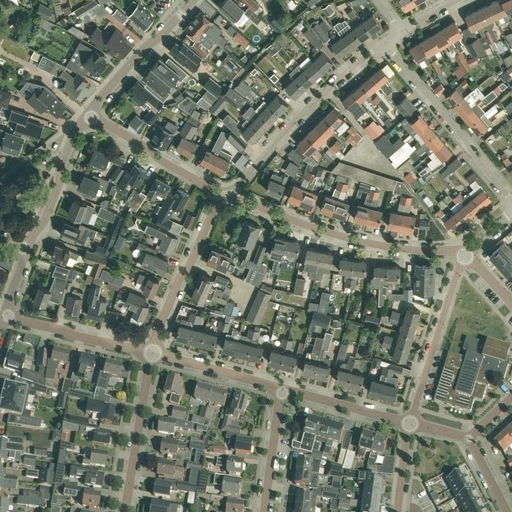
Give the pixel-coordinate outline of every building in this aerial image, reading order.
[(100,4),(95,0),(92,0),(75,11),(79,17),(100,4)] [(234,19),(243,9),(233,0),(223,0),(219,6),(234,19)] [(241,0),(249,6),(255,11),(260,5),(254,0),(241,0)] [(400,0),(405,8),(416,2),(415,0),(400,0)] [(496,0),(488,4),(495,18),(502,15),(505,21),(508,20),(510,18),(501,0),(496,0)] [(508,20),(510,25),(511,24),(511,0),(501,0),(510,18),(508,20)] [(132,1),(124,10),(128,14),(143,28),(153,16),(144,8),(138,3),(136,5),(132,1)] [(53,10),(40,3),(36,11),(49,18),(53,10)] [(329,4),(322,9),(327,17),(335,12),(329,4)] [(495,18),(488,4),(476,10),(486,30),(488,29),(490,35),(486,37),(489,43),(494,41),(497,39),(491,27),(493,23),(492,19),(495,18)] [(244,12),(257,24),(262,18),(255,11),(249,6),(244,12)] [(357,15),(352,9),(347,13),(352,19),(357,15)] [(117,10),(113,14),(113,15),(120,21),(124,17),(117,10)] [(192,19),(205,30),(210,35),(218,26),(200,10),(192,19)] [(477,26),(480,33),(482,36),(483,35),(488,44),(489,43),(486,37),(490,35),(488,29),(486,30),(476,10),(464,15),(471,29),(477,26)] [(371,33),(381,25),(373,13),(362,21),(371,33)] [(66,20),(70,29),(78,25),(74,17),(66,20)] [(210,35),(205,30),(192,19),(184,28),(197,39),(191,45),(204,57),(209,50),(210,50),(210,51),(218,42),(217,41),(212,37),(210,35)] [(371,33),(362,21),(352,29),(361,40),(371,33)] [(444,27),(452,40),(455,47),(453,48),(456,54),(461,51),(464,50),(461,45),(462,44),(458,36),(462,34),(454,21),(444,27)] [(311,27),(324,43),(330,38),(318,22),(311,27)] [(337,31),(342,36),(351,48),(361,40),(352,29),(349,24),(344,28),(342,28),(337,31)] [(229,28),(227,31),(233,36),(245,48),(250,42),(237,31),(230,25),(228,27),(229,28)] [(109,37),(97,26),(89,36),(99,45),(101,43),(113,53),(115,51),(120,55),(130,44),(120,35),(121,33),(116,29),(109,37)] [(455,47),(452,40),(444,27),(432,34),(440,47),(447,43),(450,50),(449,51),(452,57),(454,56),(464,72),(472,68),(461,51),(456,54),(453,48),(455,47)] [(308,28),(303,32),(314,45),(312,48),(315,51),(312,54),(316,58),(313,60),(323,71),(332,62),(322,52),(319,48),(323,45),(308,28)] [(78,29),(75,34),(81,37),(84,32),(78,29)] [(291,39),(282,31),(275,39),(283,48),(291,39)] [(420,41),(428,54),(432,61),(434,59),(435,60),(438,58),(434,51),(440,47),(432,34),(420,41)] [(222,36),(217,41),(218,42),(223,47),(228,42),(222,37),(222,36)] [(340,56),(351,48),(342,36),(331,44),(340,56)] [(472,41),(480,57),(486,54),(478,38),(472,41)] [(105,55),(95,50),(80,41),(67,66),(83,75),(89,69),(95,74),(106,62),(102,58),(104,56),(105,55)] [(432,61),(428,54),(420,41),(409,47),(417,61),(423,57),(428,65),(430,63),(433,67),(437,65),(435,60),(434,59),(432,61)] [(481,59),(480,57),(472,41),(465,44),(472,56),(473,55),(477,62),(481,59)] [(494,41),(489,43),(490,46),(492,50),(497,48),(494,41)] [(193,69),(194,67),(196,69),(197,68),(200,65),(200,63),(198,62),(200,61),(199,60),(202,56),(184,42),(181,46),(176,42),(170,50),(193,69)] [(210,50),(209,50),(204,57),(234,80),(246,68),(229,52),(220,61),(217,65),(210,59),(210,51),(210,50)] [(511,54),(503,59),(507,66),(511,61),(511,54)] [(150,65),(171,83),(176,77),(179,79),(186,71),(175,62),(171,67),(159,56),(158,55),(157,56),(150,65)] [(245,56),(241,60),(245,64),(249,60),(245,56)] [(83,87),(88,82),(78,73),(74,77),(64,68),(66,65),(53,58),(48,68),(54,71),(65,81),(60,86),(72,97),(82,86),(83,87)] [(313,60),(304,69),(314,80),(323,71),(313,60)] [(314,80),(304,69),(299,64),(295,68),(294,68),(290,73),(294,78),(295,77),(305,88),(314,80)] [(166,89),(171,83),(150,65),(149,66),(150,66),(149,67),(147,66),(142,72),(144,73),(143,74),(142,74),(142,75),(143,76),(155,86),(151,91),(162,100),(169,91),(166,89)] [(511,65),(507,69),(500,74),(506,79),(511,74),(511,65)] [(371,74),(379,84),(388,94),(392,91),(384,80),(389,76),(381,66),(371,74)] [(274,73),(269,77),(274,82),(279,78),(274,73)] [(379,84),(371,74),(361,83),(370,92),(379,84)] [(203,85),(216,95),(219,97),(225,90),(210,77),(203,85)] [(295,77),(294,78),(285,87),(295,97),(305,88),(295,77)] [(236,85),(245,94),(251,88),(242,79),(236,85)] [(446,95),(454,105),(464,97),(460,92),(465,88),(464,86),(468,83),(465,79),(456,87),(446,95)] [(166,106),(157,98),(137,81),(127,92),(141,104),(143,102),(151,109),(144,117),(151,123),(166,106)] [(503,81),(498,85),(502,90),(507,85),(503,81)] [(370,92),(361,83),(352,91),(360,100),(364,97),(369,102),(373,98),(369,93),(370,92)] [(446,89),(441,83),(434,89),(439,95),(446,89)] [(56,116),(65,106),(54,96),(56,94),(46,85),(42,91),(37,87),(27,98),(40,110),(45,105),(56,116)] [(228,88),(222,95),(231,103),(235,107),(241,101),(243,99),(230,87),(228,88)] [(11,93),(0,89),(0,103),(7,105),(11,93)] [(493,89),(481,99),(462,115),(470,124),(475,120),(480,116),(485,111),(482,106),(485,103),(486,104),(497,95),(493,89)] [(354,106),(360,100),(352,91),(342,99),(355,114),(354,115),(358,119),(362,115),(354,106)] [(199,92),(193,99),(197,102),(208,109),(212,105),(199,92)] [(464,97),(454,105),(462,115),(481,99),(479,95),(475,98),(470,92),(464,97)] [(191,112),(197,102),(193,99),(188,95),(186,96),(182,100),(181,101),(184,105),(182,106),(183,107),(184,106),(191,112)] [(277,95),(268,104),(279,114),(288,105),(277,95)] [(406,117),(416,108),(406,96),(396,104),(406,117)] [(270,123),(279,114),(268,104),(264,100),(255,109),(259,113),(260,113),(270,123)] [(215,113),(220,108),(214,104),(210,108),(215,113)] [(334,107),(324,116),(335,127),(344,118),(334,107)] [(39,138),(43,126),(29,121),(29,120),(27,120),(29,114),(12,108),(8,118),(17,121),(14,130),(39,138)] [(498,112),(494,115),(490,119),(493,123),(497,119),(506,113),(503,109),(498,112)] [(414,134),(418,130),(428,122),(420,112),(410,120),(413,125),(410,128),(410,130),(413,134),(414,134)] [(222,120),(231,129),(238,122),(228,113),(222,120)] [(259,113),(251,123),(261,132),(270,123),(260,113),(259,113)] [(181,138),(177,147),(190,155),(197,143),(191,139),(198,126),(201,120),(199,118),(190,114),(187,120),(178,136),(181,138)] [(324,116),(316,125),(326,135),(335,127),(324,116)] [(478,134),(488,126),(480,116),(475,120),(470,124),(478,134)] [(257,137),(261,132),(251,123),(246,118),(242,123),(246,127),(242,132),(252,142),(253,141),(255,143),(259,139),(257,137)] [(137,131),(142,123),(140,120),(138,120),(132,127),(137,131)] [(416,149),(421,144),(436,132),(428,122),(418,130),(414,134),(413,135),(418,141),(414,145),(408,151),(403,145),(389,157),(393,161),(400,155),(401,156),(402,156),(403,157),(402,158),(404,160),(416,150),(416,149)] [(165,149),(178,126),(172,123),(168,129),(159,124),(150,140),(165,149)] [(316,125),(307,134),(318,144),(326,135),(316,125)] [(350,135),(347,138),(354,145),(362,137),(352,125),(347,129),(351,134),(350,135)] [(18,154),(24,137),(6,131),(0,148),(18,154)] [(436,132),(421,144),(416,149),(416,150),(420,154),(425,149),(429,154),(444,141),(436,132)] [(318,144),(307,134),(298,143),(308,153),(318,144)] [(396,149),(384,134),(375,141),(387,156),(396,149)] [(200,161),(212,167),(221,149),(227,137),(222,135),(214,152),(207,148),(200,161)] [(498,135),(489,142),(494,148),(502,141),(498,135)] [(241,138),(233,147),(241,155),(250,146),(241,138)] [(333,143),(345,154),(345,155),(347,152),(349,150),(343,144),(337,139),(333,143)] [(452,151),(444,141),(429,154),(433,158),(428,162),(433,168),(452,151)] [(345,154),(333,143),(329,147),(341,158),(345,154)] [(122,164),(125,156),(105,149),(105,150),(95,146),(90,160),(97,162),(95,166),(103,169),(108,158),(122,164)] [(287,154),(298,164),(303,159),(293,148),(287,154)] [(228,153),(221,149),(212,167),(224,173),(233,155),(228,153)] [(447,165),(453,171),(462,163),(457,157),(447,165)] [(404,175),(415,166),(408,158),(398,167),(404,175)] [(330,172),(341,175),(345,163),(339,162),(330,172)] [(300,203),(306,188),(312,173),(314,166),(315,165),(308,163),(305,169),(307,170),(300,186),(294,183),(288,198),(300,203)] [(341,175),(343,176),(346,176),(347,177),(350,165),(345,163),(341,175)] [(132,181),(138,184),(146,170),(135,164),(131,171),(127,169),(119,183),(128,188),(132,181)] [(118,165),(108,180),(117,184),(125,170),(118,165)] [(350,165),(347,177),(349,177),(352,179),(356,167),(350,165)] [(423,183),(434,174),(430,170),(427,165),(418,172),(421,176),(418,178),(423,183)] [(312,173),(306,188),(300,203),(311,208),(317,193),(312,191),(315,182),(317,175),(321,176),(323,169),(314,166),(312,173)] [(362,169),(356,167),(352,179),(358,180),(362,169)] [(364,182),(368,171),(362,169),(358,180),(364,182)] [(374,172),(368,171),(364,182),(370,184),(374,172)] [(284,183),(287,175),(282,173),(281,175),(273,172),(266,189),(280,195),(285,183),(284,183)] [(376,186),(379,174),(374,172),(370,184),(376,186)] [(95,193),(97,187),(101,189),(103,184),(107,186),(105,191),(112,194),(116,185),(117,184),(108,180),(94,174),(92,178),(84,174),(79,186),(95,193)] [(385,176),(379,174),(376,186),(381,188),(385,176)] [(387,190),(391,178),(385,176),(381,188),(387,190)] [(157,177),(148,193),(155,197),(158,191),(165,195),(171,184),(168,183),(169,182),(169,181),(166,179),(165,180),(164,181),(157,177)] [(392,191),(396,180),(397,180),(391,178),(387,190),(392,191)] [(469,191),(473,196),(481,206),(491,198),(475,179),(470,183),(474,188),(469,191)] [(332,197),(325,195),(320,209),(333,213),(338,199),(341,190),(344,182),(338,180),(332,197)] [(393,193),(401,194),(407,195),(411,196),(413,195),(403,182),(396,180),(392,191),(393,192),(393,193)] [(341,190),(338,199),(333,213),(344,217),(349,203),(342,201),(346,191),(346,192),(349,184),(344,182),(341,190)] [(167,219),(170,212),(174,205),(181,209),(189,194),(178,188),(174,196),(170,194),(159,215),(167,219)] [(370,207),(372,198),(374,190),(369,188),(367,196),(366,195),(365,200),(364,205),(357,203),(353,218),(366,222),(369,210),(370,207)] [(125,202),(130,206),(139,193),(133,189),(125,202)] [(139,193),(130,206),(128,209),(134,213),(146,195),(141,191),(139,193)] [(402,217),(407,195),(401,194),(400,202),(399,202),(397,212),(390,210),(387,225),(400,228),(402,217)] [(411,196),(407,195),(402,217),(400,228),(413,231),(416,215),(409,214),(411,205),(412,196),(411,196)] [(460,200),(456,195),(452,199),(456,203),(460,200)] [(472,214),(481,206),(473,196),(468,200),(465,196),(463,197),(460,200),(464,204),(472,214)] [(94,207),(87,204),(74,199),(68,214),(81,219),(81,218),(88,221),(94,207)] [(454,212),(462,222),(472,214),(464,204),(454,212)] [(102,207),(98,215),(106,218),(115,222),(117,215),(109,210),(102,207)] [(378,225),(382,210),(370,207),(369,210),(366,222),(378,225)] [(437,211),(440,216),(443,221),(444,220),(452,230),(462,222),(454,212),(447,217),(440,208),(437,211)] [(138,228),(144,231),(148,220),(138,215),(135,221),(138,228)] [(159,215),(155,223),(169,229),(172,221),(167,219),(159,215)] [(430,228),(430,220),(420,219),(420,227),(430,228)] [(160,246),(172,251),(172,250),(173,251),(175,250),(177,246),(176,245),(177,242),(176,241),(178,237),(166,232),(167,228),(148,220),(144,231),(163,239),(160,246)] [(260,233),(262,228),(260,228),(261,227),(244,220),(234,246),(241,248),(243,243),(246,244),(241,257),(248,259),(259,233),(260,233)] [(75,240),(75,239),(84,242),(88,233),(93,236),(95,230),(79,223),(78,227),(65,221),(60,234),(75,240)] [(104,247),(111,250),(116,238),(109,235),(104,247)] [(284,251),(287,239),(274,236),(270,255),(275,257),(271,271),(279,273),(280,266),(282,258),(284,251)] [(290,253),(297,254),(299,242),(287,239),(284,251),(282,258),(280,266),(286,267),(288,259),(289,259),(290,253)] [(163,272),(168,260),(153,253),(155,248),(139,242),(136,248),(142,251),(140,254),(136,264),(145,267),(146,265),(163,272)] [(498,265),(511,252),(511,246),(511,248),(510,247),(505,242),(490,255),(498,265)] [(260,243),(253,261),(260,264),(266,246),(260,243)] [(78,259),(80,254),(70,250),(71,250),(56,244),(51,257),(68,264),(70,256),(78,259)] [(232,271),(234,265),(228,263),(231,256),(212,248),(207,261),(232,271)] [(309,276),(314,277),(320,250),(307,248),(304,260),(305,260),(303,267),(310,268),(309,276)] [(103,255),(86,249),(83,260),(93,263),(92,265),(89,273),(99,276),(103,266),(104,267),(108,257),(103,255)] [(329,272),(332,252),(320,250),(314,277),(320,278),(322,270),(329,272)] [(511,252),(498,265),(508,275),(511,271),(511,252)] [(339,270),(351,272),(353,259),(340,257),(339,270)] [(357,273),(365,273),(366,261),(353,259),(351,272),(351,278),(350,287),(355,287),(357,273)] [(434,293),(435,265),(415,264),(413,292),(434,293)] [(371,278),(371,286),(379,286),(379,301),(385,301),(385,300),(386,294),(386,285),(386,279),(387,266),(374,265),(373,278),(371,278)] [(386,294),(385,300),(397,300),(397,294),(391,293),(391,285),(392,285),(392,279),(399,279),(400,270),(400,266),(387,266),(386,279),(386,285),(386,294)] [(245,280),(252,283),(258,270),(250,267),(245,280)] [(121,286),(125,278),(103,268),(100,277),(121,286)] [(76,270),(70,269),(67,277),(73,279),(74,279),(76,270)] [(258,270),(252,283),(259,286),(265,274),(258,270)] [(137,281),(134,286),(143,290),(153,294),(159,280),(149,276),(140,273),(137,281)] [(64,287),(66,280),(67,277),(57,274),(50,290),(40,286),(34,300),(45,305),(49,297),(60,301),(64,287)] [(210,286),(213,279),(201,274),(196,286),(213,293),(215,289),(210,286)] [(226,286),(229,280),(217,275),(214,281),(226,286)] [(294,292),(302,294),(305,279),(297,278),(294,292)] [(102,318),(105,306),(107,300),(98,298),(100,286),(92,284),(86,302),(90,303),(87,314),(102,318)] [(191,298),(203,303),(205,297),(211,299),(213,293),(196,286),(191,298)] [(257,294),(269,299),(272,293),(259,288),(257,294)] [(404,289),(404,294),(404,299),(412,302),(413,289),(404,289)] [(72,294),(69,294),(66,309),(79,312),(84,293),(73,290),(72,294)] [(140,324),(149,305),(144,302),(146,297),(130,290),(125,302),(135,307),(130,319),(140,324)] [(323,314),(326,315),(330,293),(322,291),(317,312),(323,314)] [(269,299),(257,294),(254,300),(266,305),(269,299)] [(266,305),(254,300),(251,306),(264,312),(266,305)] [(500,311),(507,307),(502,300),(495,304),(500,311)] [(234,303),(226,301),(223,312),(222,314),(227,315),(230,316),(231,316),(231,315),(234,306),(234,303)] [(184,339),(189,340),(192,327),(194,322),(196,313),(197,309),(187,306),(186,312),(191,313),(189,320),(188,319),(186,326),(180,324),(176,336),(177,336),(176,340),(184,342),(184,339)] [(264,312),(251,306),(249,312),(261,318),(264,312)] [(234,307),(234,316),(242,316),(242,307),(234,307)] [(280,315),(294,318),(296,310),(282,307),(280,315)] [(416,323),(420,311),(408,307),(404,319),(416,323)] [(261,318),(249,312),(246,318),(259,324),(261,318)] [(323,314),(320,324),(327,326),(330,316),(326,315),(323,314)] [(399,318),(391,316),(382,314),(380,320),(389,323),(389,321),(397,324),(399,318)] [(374,316),(372,325),(378,327),(380,317),(374,316)] [(416,323),(404,319),(400,332),(412,335),(416,323)] [(353,331),(354,329),(355,324),(349,322),(347,330),(353,331)] [(260,359),(263,347),(257,345),(259,339),(258,339),(260,331),(259,331),(261,327),(256,325),(254,330),(252,338),(251,343),(247,356),(260,359)] [(189,340),(201,343),(205,331),(192,327),(189,340)] [(252,338),(254,330),(249,328),(246,336),(252,338)] [(214,347),(217,334),(205,331),(201,343),(214,347)] [(332,333),(327,332),(325,337),(321,348),(316,368),(314,374),(327,378),(330,365),(329,365),(331,359),(324,357),(327,349),(328,350),(332,333)] [(408,347),(412,335),(400,332),(398,338),(396,344),(408,347)] [(223,349),(235,353),(238,340),(233,338),(234,335),(227,333),(223,349)] [(307,352),(302,371),(314,374),(316,368),(321,348),(325,337),(316,335),(311,354),(307,352)] [(506,359),(509,349),(488,342),(487,345),(472,340),(472,339),(467,338),(463,350),(468,351),(465,358),(449,353),(434,401),(442,403),(443,401),(447,402),(447,405),(471,412),(474,399),(482,402),(487,387),(488,387),(492,376),(504,380),(509,364),(508,363),(509,359),(506,359)] [(235,353),(247,356),(251,343),(238,340),(235,353)] [(391,342),(383,340),(382,346),(390,348),(391,342)] [(281,365),(293,368),(296,356),(301,357),(303,348),(304,343),(299,342),(296,356),(284,353),(281,365)] [(341,343),(337,357),(344,359),(348,345),(341,343)] [(408,347),(396,344),(392,356),(404,360),(408,347)] [(47,359),(45,377),(51,378),(52,369),(56,370),(57,363),(66,365),(68,353),(53,349),(50,361),(47,359)] [(268,362),(281,365),(284,353),(271,349),(268,362)] [(37,366),(45,367),(46,359),(47,351),(39,350),(37,366)] [(43,387),(44,377),(39,376),(40,375),(22,369),(26,356),(8,351),(3,367),(21,373),(23,373),(22,378),(37,383),(36,384),(38,384),(38,385),(43,387)] [(92,371),(95,359),(81,356),(76,377),(84,379),(86,370),(92,371)] [(339,368),(335,380),(348,383),(351,371),(353,366),(355,357),(350,356),(347,363),(345,362),(344,362),(342,363),(341,364),(340,366),(339,368)] [(355,357),(353,366),(358,367),(361,359),(355,357)] [(373,358),(370,370),(378,372),(382,360),(373,358)] [(106,391),(110,376),(119,378),(120,372),(122,366),(106,362),(103,373),(99,372),(96,389),(106,391)] [(398,378),(391,376),(393,370),(400,372),(402,365),(390,362),(389,366),(388,366),(388,367),(383,387),(381,395),(386,396),(386,398),(395,401),(397,392),(395,392),(398,378)] [(368,392),(381,395),(383,387),(388,367),(388,366),(383,364),(381,372),(379,381),(371,379),(368,392)] [(360,387),(363,375),(351,371),(348,383),(360,387)] [(178,405),(183,389),(180,389),(182,381),(169,377),(165,393),(172,395),(170,403),(178,405)] [(68,395),(71,382),(64,380),(61,393),(68,395)] [(77,383),(71,382),(68,395),(67,398),(78,400),(79,394),(75,393),(77,383)] [(1,398),(26,403),(27,396),(34,397),(35,392),(45,394),(46,388),(30,383),(28,389),(5,384),(4,384),(4,385),(2,394),(1,398)] [(195,399),(210,403),(213,390),(199,386),(195,399)] [(228,394),(213,390),(210,403),(224,407),(228,394)] [(244,416),(249,400),(236,396),(232,412),(227,411),(222,431),(239,436),(241,429),(229,426),(231,419),(238,421),(240,414),(244,416)] [(29,419),(30,413),(24,412),(26,403),(1,398),(0,402),(0,404),(0,412),(22,418),(20,426),(39,429),(40,421),(29,419)] [(102,408),(103,404),(88,401),(86,414),(101,416),(100,422),(111,424),(113,410),(102,408)] [(187,410),(174,407),(172,418),(174,418),(184,421),(187,410)] [(199,419),(205,420),(208,409),(202,408),(199,419)] [(208,409),(205,420),(211,422),(214,411),(208,409)] [(315,437),(320,420),(308,416),(303,434),(304,434),(299,451),(311,455),(312,450),(314,443),(315,437)] [(161,419),(159,432),(174,435),(175,427),(192,430),(193,423),(184,421),(174,418),(172,418),(169,417),(168,421),(161,419)] [(315,437),(327,441),(332,423),(320,420),(315,437)] [(82,425),(81,424),(79,424),(69,423),(63,422),(61,429),(80,432),(82,425)] [(328,455),(330,448),(331,448),(333,442),(342,445),(337,464),(344,465),(347,452),(348,452),(353,433),(346,431),(346,432),(343,431),(344,426),(332,423),(327,441),(322,459),(326,461),(328,455)] [(110,438),(109,438),(110,433),(95,431),(96,427),(93,426),(82,425),(80,432),(79,434),(93,436),(92,444),(107,446),(107,445),(109,445),(110,444),(111,439),(110,438)] [(511,426),(503,435),(511,443),(511,426)] [(375,435),(364,432),(357,456),(363,458),(365,451),(370,453),(375,435)] [(61,441),(69,442),(70,434),(62,433),(61,441)] [(252,442),(245,441),(245,437),(227,434),(226,441),(229,441),(229,444),(237,445),(236,453),(251,455),(252,442)] [(387,438),(375,435),(370,453),(382,456),(382,455),(385,456),(386,451),(383,451),(387,438)] [(511,444),(511,443),(503,435),(494,443),(503,453),(511,444)] [(20,455),(22,440),(0,437),(0,439),(0,452),(11,454),(20,455)] [(186,450),(186,445),(163,442),(161,454),(168,455),(167,458),(174,460),(176,449),(186,450)] [(205,444),(191,442),(190,449),(204,451),(205,444)] [(57,463),(60,464),(64,464),(66,451),(73,452),(74,445),(60,443),(57,463)] [(314,443),(312,450),(318,452),(320,445),(314,443)] [(213,454),(226,455),(227,449),(214,447),(213,454)] [(11,454),(0,452),(0,462),(6,463),(7,460),(19,461),(20,455),(11,454)] [(104,467),(106,454),(92,452),(91,458),(83,456),(82,465),(89,466),(90,464),(104,467)] [(347,452),(344,465),(342,469),(351,470),(355,454),(348,452),(347,452)] [(35,457),(24,456),(23,467),(34,468),(35,457)] [(374,467),(376,460),(368,458),(366,466),(369,466),(368,473),(380,474),(380,468),(374,467)] [(242,474),(244,462),(229,460),(229,461),(218,459),(217,467),(228,468),(228,472),(242,474)] [(320,463),(298,460),(296,472),(318,475),(320,463)] [(187,469),(201,471),(201,465),(196,464),(188,462),(187,469)] [(329,462),(327,477),(341,478),(343,466),(329,462)] [(182,472),(183,467),(175,466),(175,465),(159,463),(157,474),(173,477),(174,471),(182,472)] [(97,474),(98,470),(71,466),(70,477),(85,480),(85,485),(101,488),(103,475),(97,474)] [(343,477),(359,479),(359,474),(360,472),(344,470),(343,477)] [(451,490),(469,481),(464,471),(446,480),(451,490)] [(0,472),(0,482),(17,484),(17,478),(5,477),(5,473),(0,472)] [(38,486),(40,486),(52,487),(53,487),(55,473),(39,472),(38,486)] [(309,487),(310,481),(317,482),(318,475),(296,472),(295,485),(309,487)] [(362,490),(364,490),(364,491),(382,493),(384,493),(384,486),(383,486),(384,481),(378,480),(378,476),(359,474),(358,484),(362,485),(362,490)] [(215,475),(214,485),(224,486),(223,493),(239,495),(241,482),(232,481),(233,477),(215,475)] [(333,478),(331,488),(340,489),(341,479),(333,478)] [(156,483),(154,496),(170,498),(171,492),(178,493),(178,491),(197,494),(198,488),(198,485),(192,484),(188,484),(178,482),(178,483),(165,480),(164,484),(156,483)] [(469,481),(451,490),(456,499),(474,490),(469,481)] [(16,491),(17,484),(0,482),(0,492),(3,493),(3,489),(16,491)] [(33,499),(46,500),(51,500),(52,487),(40,486),(39,493),(23,491),(22,498),(28,498),(33,499)] [(100,495),(91,494),(92,490),(65,486),(63,495),(83,498),(82,505),(98,508),(100,495)] [(456,499),(461,508),(479,499),(474,490),(456,499)] [(364,491),(363,503),(367,503),(381,505),(382,505),(383,497),(382,497),(382,493),(364,491)] [(339,495),(322,493),(322,499),(338,501),(339,495)] [(197,494),(196,501),(213,503),(213,506),(227,508),(226,511),(242,511),(244,505),(223,502),(224,498),(211,496),(206,495),(197,494)] [(312,497),(312,496),(297,494),(295,506),(310,508),(316,509),(317,498),(312,497)] [(46,500),(33,499),(28,498),(27,506),(45,508),(46,500)] [(476,511),(483,508),(479,499),(461,508),(462,511),(476,511)] [(175,511),(176,511),(173,511),(174,507),(170,506),(153,503),(151,511),(175,511)] [(367,503),(363,503),(361,511),(381,511),(381,510),(380,510),(381,505),(367,503)]
